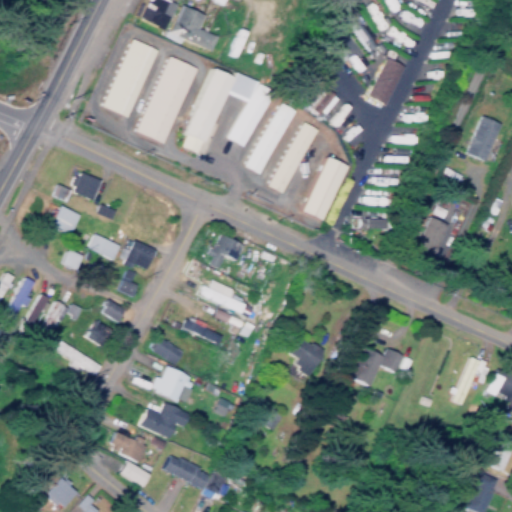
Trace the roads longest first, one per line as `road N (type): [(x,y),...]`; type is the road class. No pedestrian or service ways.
road 1 (residential): [(511,341),(34,119)]
road 2 (residential): [(148,511),(76,449),(73,436),(199,198)]
road 3 (secondary): [(0,179),(95,0)]
